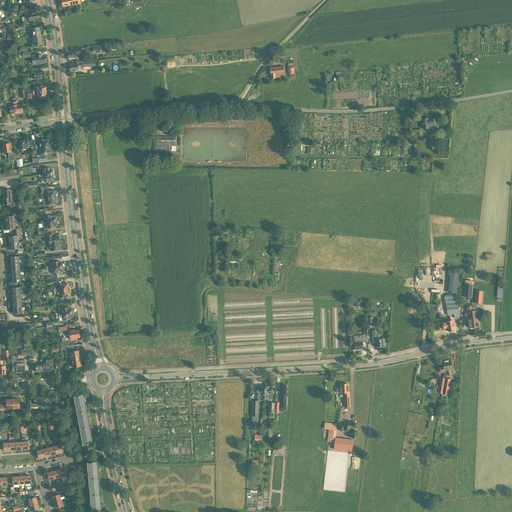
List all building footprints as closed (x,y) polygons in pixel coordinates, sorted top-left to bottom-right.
[(26,17),(22,17),(23,22),(35,20),(34,20),(38,19),(37,14),(34,14),(34,13),(25,14),(26,17)] [(32,35),(41,34),(40,27),(31,29),(32,35)] [(32,35),(33,41),(32,41),(33,46),(42,44),(41,34),(32,35)] [(74,48),(74,51),(67,52),(68,58),(75,57),(75,54),(81,53),(81,52),(88,51),(88,47),(80,48),(80,47),(74,48)] [(33,58),(32,58),(33,64),(34,65),(39,64),(39,63),(42,63),(46,62),(45,56),(42,56),(42,55),(32,56),(33,58)] [(70,69),(69,69),(70,70),(70,71),(70,72),(74,71),(74,72),(77,72),(77,71),(78,71),(78,68),(83,67),(83,68),(92,67),(95,67),(95,61),(92,61),(77,63),(77,64),(70,65),(70,69)] [(270,68),(271,77),(271,79),(275,79),(284,78),(283,66),(270,68)] [(44,72),(38,72),(38,69),(28,70),(28,72),(32,72),(32,76),(35,75),(35,79),(45,79),(44,72)] [(17,97),(14,98),(17,113),(23,112),(22,104),(19,105),(17,97)] [(427,118),(422,119),(423,129),(428,128),(428,127),(436,127),(435,125),(436,125),(436,118),(430,119),(427,119),(427,118)] [(170,146),(173,146),(176,146),(176,137),(154,137),(153,161),(170,161),(170,146)] [(22,141),(19,142),(21,150),(21,154),(21,157),(25,156),(24,149),(27,149),(27,148),(30,147),(29,141),(25,142),(25,141),(24,140),(22,140),(22,141)] [(3,147),(1,147),(2,153),(8,152),(9,157),(11,157),(11,161),(16,160),(15,154),(11,155),(11,152),(9,143),(6,144),(6,143),(4,143),(4,144),(3,144),(3,147)] [(41,147),(42,152),(40,152),(40,156),(47,156),(46,153),(51,152),(51,146),(41,147)] [(40,175),(40,181),(41,180),(41,183),(48,182),(48,181),(51,181),(51,179),(54,179),(53,177),(54,177),(54,174),(53,174),(43,175),(40,175)] [(44,186),(40,187),(41,190),(42,189),(42,191),(43,198),(42,198),(42,199),(43,199),(56,197),(56,191),(49,192),(49,191),(45,191),(44,186)] [(11,204),(10,192),(10,189),(0,189),(0,193),(2,193),(2,198),(0,198),(1,201),(3,201),(3,205),(11,204)] [(56,197),(43,199),(44,206),(51,205),(50,204),(51,204),(57,203),(56,197)] [(11,213),(12,216),(5,216),(5,223),(14,222),(14,216),(18,216),(17,212),(11,213)] [(58,223),(57,221),(47,222),(43,222),(44,230),(48,229),(48,228),(54,227),(54,226),(57,226),(57,224),(58,223)] [(15,232),(16,236),(9,236),(9,243),(18,242),(18,236),(22,235),(21,232),(15,232)] [(58,236),(53,237),(53,234),(45,235),(46,240),(49,240),(49,244),(59,243),(58,236)] [(19,248),(18,242),(9,243),(10,249),(17,248),(17,252),(23,251),(23,248),(19,248)] [(50,244),(51,248),(47,248),(47,251),(60,249),(59,243),(49,244),(50,244)] [(450,271),(450,293),(459,293),(459,271),(450,271)] [(59,287),(55,288),(55,289),(55,292),(59,291),(69,290),(68,283),(62,284),(61,284),(61,283),(58,284),(58,285),(59,287)] [(473,285),(465,284),(463,297),(471,298),(473,285)] [(69,290),(59,291),(60,298),(63,298),(63,297),(64,297),(64,296),(70,296),(69,290)] [(447,296),(444,296),(444,303),(445,303),(446,308),(446,309),(447,315),(453,313),(454,318),(459,317),(459,311),(458,311),(458,296),(447,296)] [(466,307),(467,312),(465,312),(464,313),(465,316),(466,320),(468,320),(469,328),(474,327),(472,311),(471,306),(466,307)] [(472,311),(474,327),(479,327),(478,319),(480,319),(479,315),(477,315),(476,310),(472,311)] [(59,315),(61,323),(68,322),(67,319),(73,318),(73,316),(73,313),(61,315),(59,315)] [(446,322),(442,322),(443,329),(448,328),(448,331),(454,330),(452,320),(452,317),(449,318),(449,320),(446,321),(446,322)] [(66,326),(59,327),(60,335),(64,335),(64,336),(64,338),(70,337),(69,335),(79,334),(78,329),(73,330),(73,329),(69,330),(69,331),(67,331),(66,326)] [(379,335),(377,335),(376,330),(372,330),(373,343),(376,343),(377,347),(386,346),(385,338),(379,339),(379,335)] [(80,338),(79,334),(69,335),(70,337),(64,338),(62,338),(62,342),(60,342),(61,347),(69,346),(68,341),(75,340),(75,339),(80,338)] [(357,342),(357,343),(354,343),(355,350),(363,349),(362,342),(361,343),(361,341),(364,341),(363,336),(355,337),(355,342),(357,342)] [(21,356),(29,355),(28,343),(24,344),(24,349),(21,350),(21,356)] [(72,349),(65,350),(66,357),(71,356),(71,360),(80,358),(79,351),(73,352),(72,349)] [(71,360),(72,365),(68,365),(69,368),(72,367),(81,366),(80,358),(71,360)] [(25,363),(16,364),(16,359),(11,359),(12,371),(16,371),(16,372),(16,373),(21,373),(21,372),(25,372),(25,363)] [(46,360),(46,364),(42,364),(42,371),(49,371),(49,366),(53,366),(53,360),(46,360)] [(441,364),(441,366),(439,367),(440,372),(444,371),(445,378),(447,375),(449,374),(446,360),(442,361),(443,364),(441,364)] [(445,378),(442,394),(448,395),(450,379),(445,378)] [(340,384),(341,388),(338,388),(337,389),(337,392),(338,393),(341,393),(344,393),(345,407),(350,407),(349,392),(348,392),(348,384),(340,384)] [(264,395),(264,386),(261,386),(261,387),(256,388),(257,395),(264,395)] [(268,386),(264,386),(264,395),(265,398),(272,398),(271,394),(272,394),(272,386),(268,387),(268,386)] [(77,413),(86,411),(83,395),(74,397),(77,413)] [(46,396),(41,397),(41,406),(50,406),(50,398),(46,398),(46,396)] [(34,399),(29,400),(30,407),(41,406),(41,397),(34,397),(34,399)] [(6,404),(0,404),(0,410),(6,410),(6,409),(13,408),(12,400),(6,400),(6,404)] [(262,411),(258,411),(258,401),(252,401),(251,421),(258,421),(258,423),(261,423),(262,411)] [(86,411),(77,413),(80,428),(89,427),(86,411)] [(328,442),(335,443),(337,424),(325,423),(324,428),(329,429),(328,442)] [(92,443),(89,427),(80,428),(83,445),(92,443)] [(28,441),(21,442),(21,449),(29,449),(28,441)] [(54,445),(55,446),(54,446),(56,454),(63,452),(61,445),(58,445),(58,444),(54,445)] [(39,449),(39,450),(37,451),(39,458),(46,456),(44,449),(43,449),(42,448),(39,449)] [(89,479),(98,478),(96,462),(87,463),(89,479)] [(98,478),(89,479),(91,495),(100,494),(98,478)] [(62,494),(59,494),(52,496),(53,502),(61,500),(60,497),(62,496),(62,494)] [(101,510),(100,494),(91,495),(92,511),(101,510)] [(63,500),(61,500),(53,502),(55,508),(62,506),(64,505),(63,500)]
